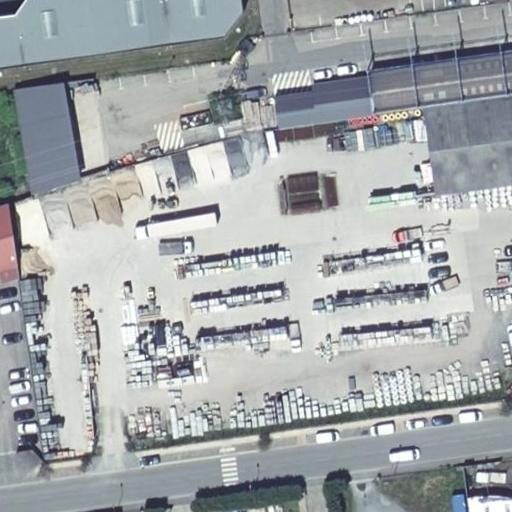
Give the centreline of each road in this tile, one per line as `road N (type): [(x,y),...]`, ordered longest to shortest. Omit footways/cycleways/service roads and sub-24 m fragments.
road 1 (unknown): [(511,225),(389,217),(142,234),(120,243),(96,276),(89,495)]
road 2 (residential): [(0,507),(511,436)]
